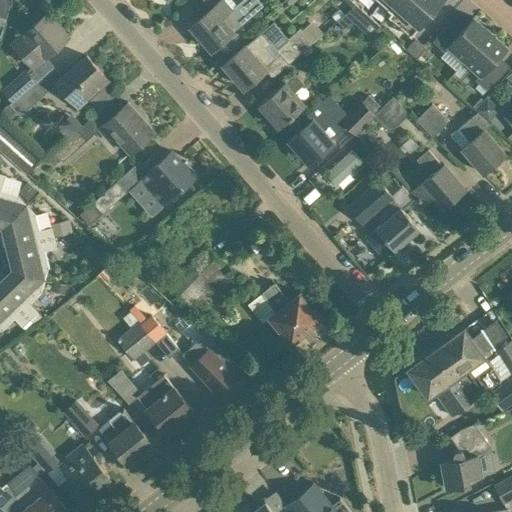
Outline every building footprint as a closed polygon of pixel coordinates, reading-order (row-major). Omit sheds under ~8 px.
[(192,25),(212,49),(227,36),(233,30),(248,17),(235,2),(231,5),(226,0),(221,0),(213,7),(212,7),(207,12),(192,25)] [(379,0),(392,11),(388,15),(411,35),(442,0),(379,0)] [(355,4),(337,21),(345,30),(354,21),(358,26),(359,25),(368,35),(379,25),(355,4)] [(22,52),(33,65),(45,55),(46,55),(54,48),(69,35),(48,11),(33,24),(25,31),(25,32),(17,40),(25,50),(22,52)] [(464,60),(490,31),(473,16),(468,22),(458,13),(434,40),(445,50),(448,46),(464,60)] [(274,46),(286,60),(311,39),(299,25),(274,46)] [(266,45),(271,41),(262,31),(245,45),(245,44),(239,50),(224,63),(245,86),(260,73),(265,68),(264,67),(275,56),(266,45)] [(507,46),(490,31),(464,60),(480,74),(477,79),(488,88),(508,65),(498,56),(507,46)] [(426,48),(415,37),(410,43),(421,53),(426,48)] [(421,53),(410,43),(406,48),(417,58),(421,53)] [(57,81),(78,105),(87,97),(93,92),(103,83),(108,79),(86,55),(72,68),(57,81)] [(5,107),(4,109),(12,117),(60,75),(52,66),(5,107)] [(26,70),(0,93),(0,101),(5,107),(33,78),(26,70)] [(259,103),(279,126),(294,113),(305,103),(295,91),(305,82),(295,71),(274,90),(259,103)] [(93,92),(87,97),(99,110),(114,96),(103,83),(93,92)] [(342,120),(355,134),(381,107),(370,94),(342,120)] [(375,115),(390,129),(409,111),(394,96),(375,115)] [(112,131),(131,152),(154,131),(128,101),(99,127),(106,136),(112,131)] [(415,117),(432,134),(448,119),(431,101),(415,117)] [(290,138),(309,161),(332,141),(330,138),(341,129),(324,109),(313,119),(312,118),(305,125),(290,138)] [(484,128),(490,123),(477,111),(451,134),(483,172),(505,153),(484,128)] [(54,150),(63,160),(87,139),(78,129),(54,150)] [(424,206),(435,197),(443,207),(465,188),(452,173),(444,163),(442,164),(428,148),(417,158),(431,174),(411,191),(424,206)] [(92,201),(102,212),(140,178),(162,204),(194,176),(192,174),(195,171),(186,160),(183,163),(171,150),(150,169),(140,158),(92,201)] [(352,150),(326,173),(336,184),(362,161),(352,150)] [(2,226),(3,226),(27,204),(17,194),(2,189),(6,174),(0,172),(0,223),(2,225),(2,226)] [(378,179),(347,205),(363,223),(379,209),(387,218),(376,227),(376,228),(366,238),(382,256),(393,247),(395,249),(420,227),(413,220),(406,212),(401,205),(400,206),(392,196),(393,196),(378,179)] [(27,182),(19,191),(28,199),(36,190),(27,182)] [(92,201),(79,212),(90,224),(102,212),(92,201)] [(4,232),(7,248),(54,237),(54,236),(52,226),(40,229),(36,213),(27,204),(3,226),(3,227),(5,227),(6,232),(4,232)] [(70,218),(51,223),(52,227),(54,236),(73,231),(70,218)] [(80,230),(67,233),(70,243),(83,240),(80,230)] [(13,269),(14,269),(45,278),(49,265),(45,250),(57,247),(54,237),(7,248),(11,264),(14,263),(15,268),(13,269)] [(162,288),(184,308),(225,265),(204,245),(162,288)] [(9,273),(0,281),(0,286),(31,319),(38,311),(30,303),(42,291),(45,278),(14,269),(13,270),(14,271),(10,275),(9,273)] [(249,302),(264,321),(269,316),(278,327),(291,342),(321,319),(300,292),(289,300),(274,282),(249,302)] [(0,329),(3,329),(15,317),(23,326),(31,319),(0,286),(0,329)] [(138,319),(140,321),(150,312),(140,300),(129,309),(131,311),(138,319)] [(124,317),(131,326),(138,319),(131,311),(124,317)] [(140,321),(156,341),(166,332),(167,332),(150,312),(140,321)] [(117,339),(134,358),(156,341),(140,321),(138,319),(131,326),(117,339)] [(182,353),(223,398),(243,379),(229,367),(232,364),(231,354),(199,327),(191,334),(191,346),(182,353)] [(464,328),(441,344),(461,372),(469,366),(486,390),(501,380),(483,354),(492,347),(480,331),(471,337),(464,328)] [(156,341),(169,357),(180,348),(166,332),(156,341)] [(494,348),(510,373),(511,371),(511,341),(509,338),(494,348)] [(461,372),(441,344),(408,367),(427,395),(435,390),(452,414),(477,397),(460,372),(461,372)] [(153,416),(166,431),(193,409),(181,394),(164,372),(137,395),(153,416)] [(511,375),(497,387),(509,404),(511,402),(511,375)] [(76,399),(63,411),(85,435),(97,425),(98,423),(76,399)] [(102,426),(100,428),(127,462),(152,443),(134,420),(124,408),(102,426)] [(454,458),(441,460),(446,487),(468,483),(467,476),(481,473),(476,453),(489,444),(474,422),(461,427),(450,435),(458,447),(457,448),(455,449),(454,451),(454,454),(454,458)] [(16,432),(47,467),(58,458),(27,423),(16,432)] [(84,444),(59,463),(85,496),(109,476),(84,444)] [(7,485),(28,511),(65,511),(68,510),(51,488),(50,489),(30,465),(7,485)] [(511,474),(494,484),(504,502),(511,497),(511,474)] [(313,482),(287,503),(293,511),(351,511),(340,497),(339,497),(340,499),(332,506),(313,482)] [(274,511),(266,501),(250,511),(293,511),(287,503),(286,504),(287,505),(278,511),(274,511)]
